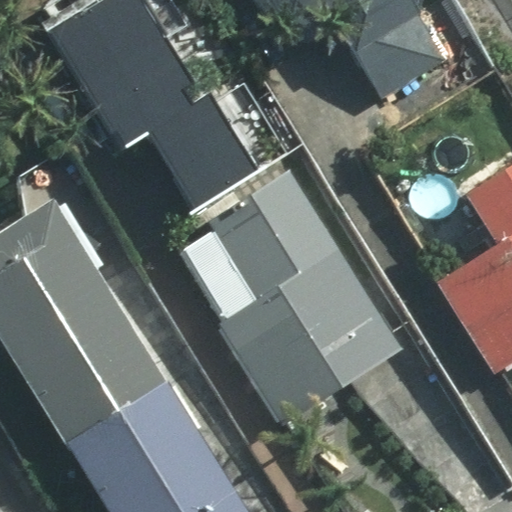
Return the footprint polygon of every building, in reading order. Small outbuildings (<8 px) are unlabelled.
[(182,0),(101,0),(55,25),(121,151),(158,132),(200,213),(271,175),(228,92),(218,97),(186,37),(198,31),(182,0)] [(259,0),(273,23),(320,28),(338,18),(386,103),(458,62),(422,0),(259,0)] [(410,356),(300,167),(210,219),(219,234),(189,251),(291,425),(410,356)] [(497,251),(447,282),(505,375),(511,370),(511,174),(467,202),(497,251)] [(254,511),(61,196),(0,233),(0,327),(113,511),(254,511)]
